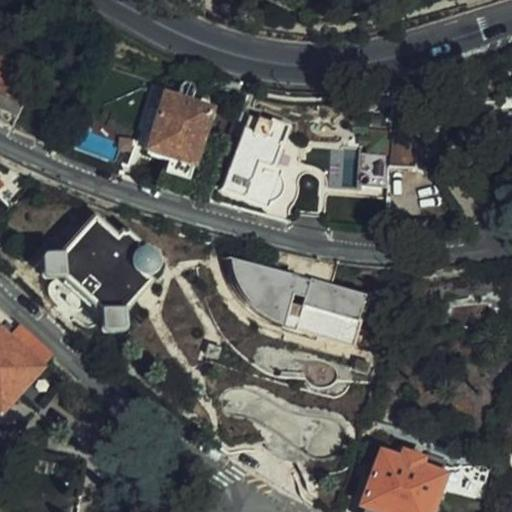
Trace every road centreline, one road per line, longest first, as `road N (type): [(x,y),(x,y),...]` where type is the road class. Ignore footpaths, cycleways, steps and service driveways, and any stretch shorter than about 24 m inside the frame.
road 1 (residential): [(0,145),(149,204),(317,250),(371,255),(511,245)]
road 2 (secondary): [(111,0),(211,46),(324,66),(388,57),(511,19)]
road 3 (residential): [(247,504),(0,294)]
